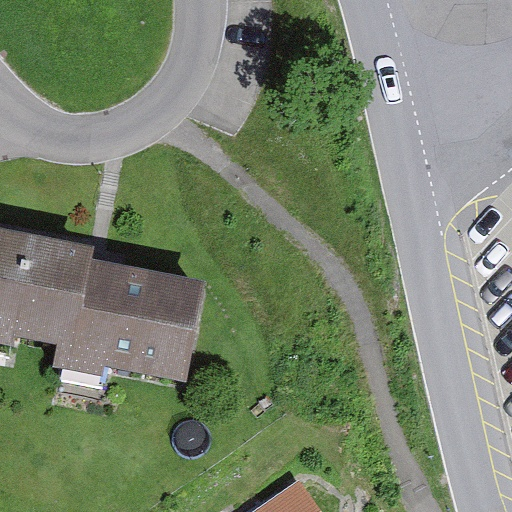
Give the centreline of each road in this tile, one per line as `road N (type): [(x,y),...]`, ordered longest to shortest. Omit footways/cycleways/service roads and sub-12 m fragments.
road 1 (unclassified): [(362,0),(482,511)]
road 2 (residential): [(0,113),(20,132),(90,141),(140,123),(172,101),(196,38),(193,0)]
